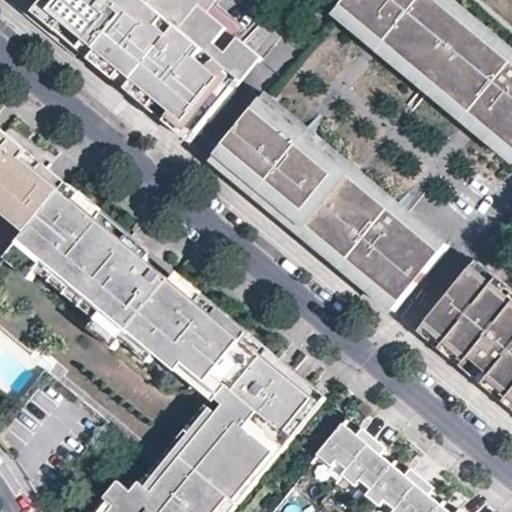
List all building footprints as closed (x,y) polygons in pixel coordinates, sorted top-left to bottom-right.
[(200,6),(205,0),(19,0),(30,9),(182,135),(192,143),(262,58),(200,6)] [(511,53),(448,0),(348,0),(337,14),(511,159),(511,53)] [(449,249),(268,99),(215,162),(251,192),(325,253),(396,312),(449,249)] [(0,202),(33,229),(69,186),(0,128),(0,202)] [(20,246),(212,400),(159,465),(165,470),(152,486),(147,483),(144,480),(136,490),(123,480),(97,511),(234,511),(296,438),(277,423),(310,384),(231,319),(183,279),(83,196),(70,185),(69,186),(33,229),(20,246)] [(511,289),(480,262),(429,324),(472,360),(494,378),(511,392),(511,289)] [(472,360),(429,324),(421,333),(464,369),(472,360)] [(511,392),(494,378),(487,388),(504,402),(511,408),(511,392)] [(296,438),(327,399),(310,384),(277,423),(296,438)] [(359,436),(345,425),(342,429),(355,441),(359,436)] [(391,470),(377,459),(381,454),(383,452),(372,443),(361,433),(359,436),(355,441),(342,429),(320,456),(333,467),(338,461),(349,470),(344,476),(358,487),(363,481),(374,490),(369,496),(382,507),(387,502),(398,511),(396,511),(440,511),(439,511),(426,500),(430,495),(432,492),(421,483),(410,474),(407,477),(404,481),(391,470)] [(375,439),(364,429),(361,433),(372,443),(375,439)] [(386,448),(375,439),(372,443),(383,452),(386,448)] [(377,459),(391,470),(394,465),(381,454),(377,459)] [(152,486),(165,470),(159,465),(147,483),(152,486)] [(407,477),(394,465),(391,470),(404,481),(407,477)] [(424,479),(413,470),(410,474),(421,483),(424,479)] [(435,488),(424,479),(421,483),(432,492),(435,488)] [(430,495),(426,500),(439,511),(443,506),(430,495)]
